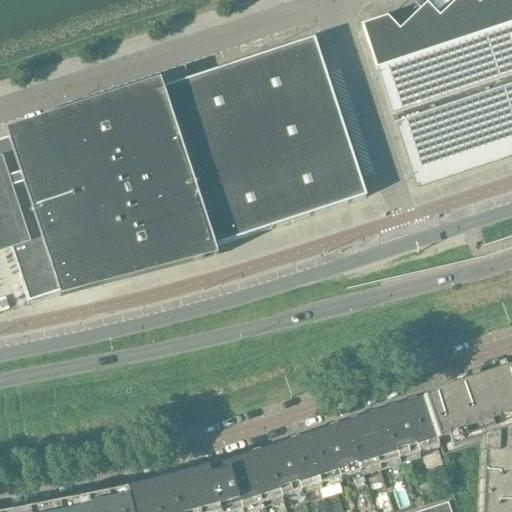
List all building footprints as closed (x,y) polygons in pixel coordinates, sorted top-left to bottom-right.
[(511,159),(511,0),(484,0),(478,6),(472,0),(458,0),(439,19),(426,6),(399,32),(386,19),(361,27),(415,191),(511,159)] [(0,143),(0,247),(5,246),(26,308),(75,292),(76,295),(364,202),(312,44),(0,143)] [(466,386),(422,401),(438,444),(439,449),(442,457),(478,446),(484,444),(480,511),(511,511),(511,371),(506,373),(494,377),(478,382),(466,386)] [(438,444),(422,401),(402,408),(364,420),(379,468),(439,449),(438,444)] [(379,468),(364,420),(306,439),(321,487),(379,468)] [(321,487),(306,439),(247,459),(261,507),(321,487)] [(244,511),(261,507),(247,459),(208,471),(219,511),(244,511)] [(169,482),(149,487),(128,492),(133,511),(219,511),(208,471),(169,482)] [(133,511),(128,492),(107,497),(90,500),(92,511),(133,511)] [(92,511),(90,500),(31,511),(30,511),(92,511)]
